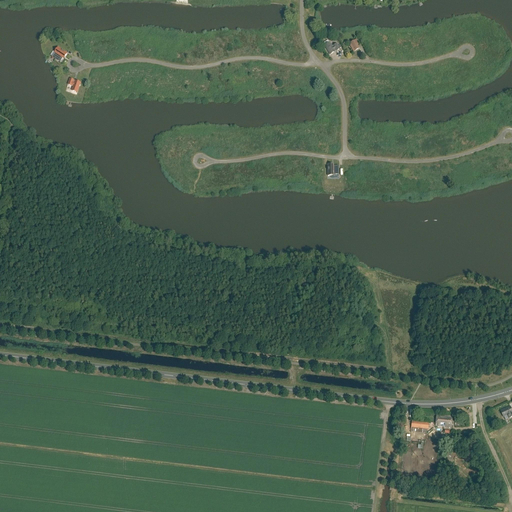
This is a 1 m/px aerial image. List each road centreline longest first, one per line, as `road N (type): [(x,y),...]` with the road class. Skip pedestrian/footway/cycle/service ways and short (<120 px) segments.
road 1 (tertiary): [(511,390),(410,404),(0,355)]
road 2 (residential): [(321,63),(87,65)]
road 3 (residential): [(344,157),(422,161),(499,140)]
road 4 (residential): [(321,63),(411,64),(455,55)]
road 5 (residential): [(211,161),(344,157)]
